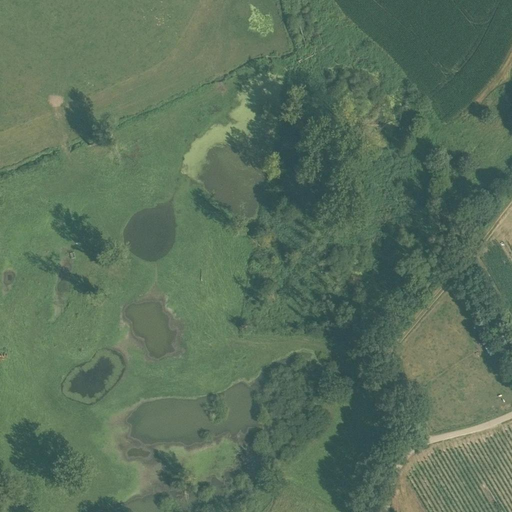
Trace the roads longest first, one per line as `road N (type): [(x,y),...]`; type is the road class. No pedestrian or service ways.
road 1 (track): [(435,440),(397,370),(398,346),(511,205)]
road 2 (unclassified): [(392,511),(394,474),(414,450),(511,414)]
